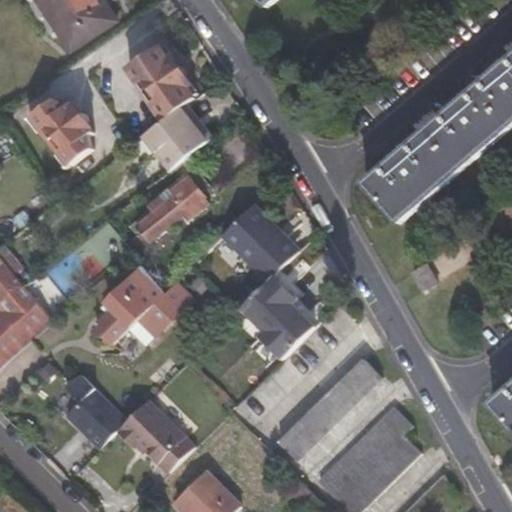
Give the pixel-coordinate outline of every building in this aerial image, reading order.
[(33,0),(68,54),(115,24),(104,7),(100,9),(94,0),(33,0)] [(271,0),(251,0),(260,10),(271,0)] [(179,105),(187,98),(179,85),(182,83),(178,76),(179,69),(169,64),(164,56),(162,58),(154,46),(122,69),(157,124),(175,109),(179,105)] [(511,123),(511,58),(357,185),(391,224),(511,123)] [(186,123),(191,120),(179,105),(175,109),(186,123)] [(157,179),(205,137),(191,120),(186,123),(175,109),(157,124),(130,147),(157,179)] [(53,183),(74,166),(70,152),(74,148),(69,140),(69,138),(70,131),(67,128),(62,128),(55,118),(51,120),(40,115),(18,131),(53,183)] [(184,221),(200,206),(197,202),(200,199),(198,197),(204,192),(191,177),(182,184),(181,182),(127,230),(143,248),(180,216),(184,221)] [(267,281),(286,261),(264,241),(269,235),(244,212),(215,244),(262,287),(267,281)] [(3,253),(0,255),(0,258),(15,277),(24,270),(8,249),(3,253)] [(0,300),(6,308),(26,291),(15,277),(0,258),(0,300)] [(414,295),(428,286),(417,268),(403,277),(414,295)] [(194,301),(177,286),(168,296),(141,271),(105,308),(112,316),(96,332),(115,350),(153,313),(168,328),(194,301)] [(258,335),(285,306),(290,301),(267,281),(262,287),(236,314),(258,335)] [(46,317),(26,291),(6,308),(16,320),(0,334),(0,373),(2,372),(63,320),(55,309),(46,317)] [(275,362),(307,327),(285,306),(258,335),(253,340),(275,362)] [(293,461),(373,376),(354,356),(272,441),(293,461)] [(68,415),(103,448),(132,418),(84,371),(69,387),(83,400),(68,415)] [(511,428),(511,378),(487,399),(511,428)] [(158,466),(166,475),(194,445),(152,403),(119,437),(131,447),(134,443),(142,450),(145,454),(159,441),(165,447),(169,442),(178,451),(171,458),(168,456),(158,466)] [(406,422),(386,403),(314,479),(348,511),(360,511),(418,451),(398,431),(406,422)] [(145,454),(158,466),(168,456),(171,458),(178,451),(169,442),(165,447),(159,441),(145,454)] [(134,443),(131,447),(138,454),(142,450),(134,443)] [(181,511),(232,511),(239,505),(204,472),(173,504),(181,511)] [(402,511),(424,511),(453,485),(439,473),(402,511)] [(298,482),(289,492),(309,511),(324,511),(327,510),(298,482)] [(453,485),(424,511),(439,511),(459,492),(453,485)]
